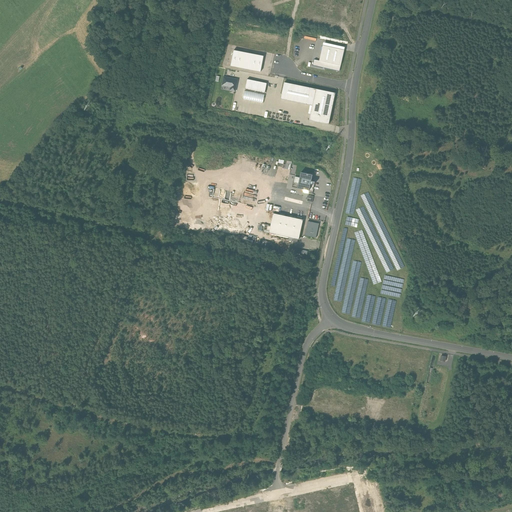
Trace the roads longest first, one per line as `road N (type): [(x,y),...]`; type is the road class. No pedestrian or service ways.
road 1 (unclassified): [(511,357),(330,318),(321,288),(350,153),(353,86)]
road 2 (track): [(383,0),(511,31)]
